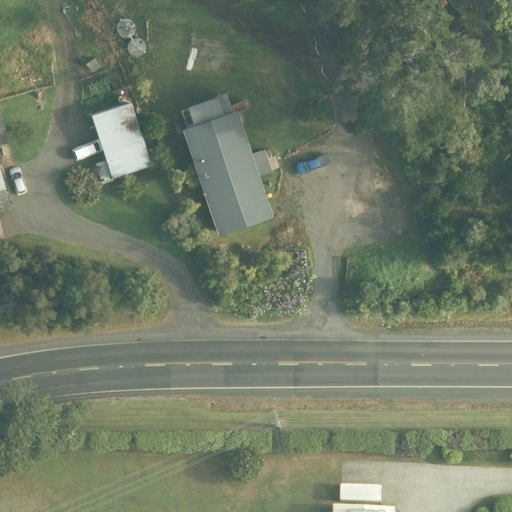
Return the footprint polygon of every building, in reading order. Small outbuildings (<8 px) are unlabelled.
[(177,20),(159,19),(157,45),(175,46),(177,20)] [(189,58),(159,64),(164,90),(194,84),(189,58)] [(173,94),(152,101),(155,110),(177,103),(173,94)] [(84,116),(106,179),(146,165),(124,102),(84,116)] [(172,132),(213,237),(268,216),(254,178),(267,173),(259,151),(245,156),(228,111),(172,132)] [(98,163),(76,170),(80,184),(103,178),(98,163)] [(377,488),(337,488),(337,504),(377,505),(377,488)]
